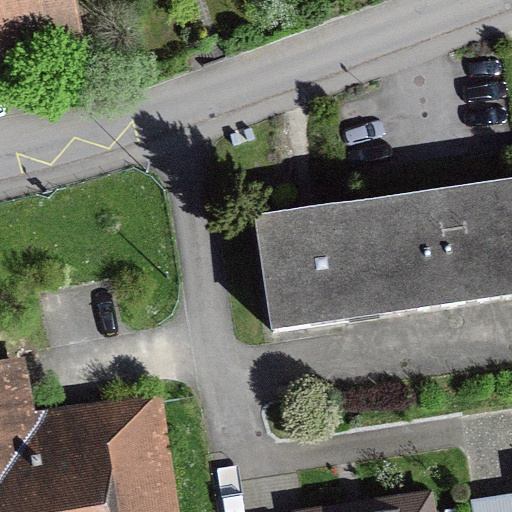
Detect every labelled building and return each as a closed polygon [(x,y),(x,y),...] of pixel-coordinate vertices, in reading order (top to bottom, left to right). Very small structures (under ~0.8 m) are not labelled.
[(0,0),(0,46),(69,34),(63,0),(0,0)] [(254,222),(271,339),(511,303),(511,184),(314,213),(254,222)] [(26,419),(19,365),(0,367),(0,511),(172,511),(157,401),(26,419)] [(511,511),(511,498),(478,503),(478,511),(511,511)] [(431,511),(430,503),(366,511),(431,511)]
